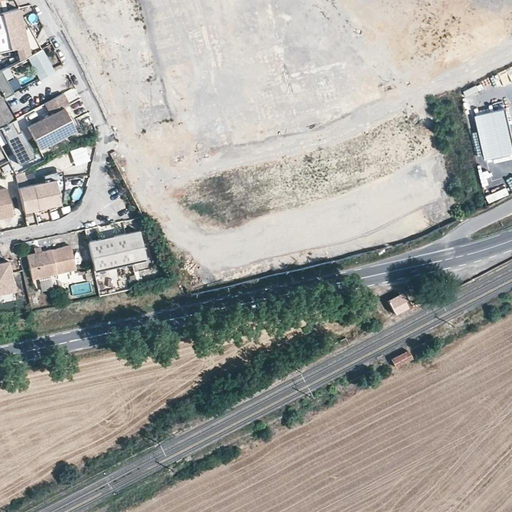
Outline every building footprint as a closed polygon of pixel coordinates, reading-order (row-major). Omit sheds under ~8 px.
[(0,51),(23,47),(38,41),(32,26),(27,28),(19,8),(0,12),(0,51)] [(23,47),(27,56),(29,55),(40,49),(41,48),(38,41),(23,47)] [(31,59),(41,78),(52,72),(40,49),(29,55),(31,59)] [(29,55),(27,56),(0,70),(0,71),(4,79),(8,77),(15,91),(20,88),(10,70),(31,59),(29,55)] [(4,79),(0,71),(0,126),(14,119),(3,97),(11,93),(15,91),(8,77),(4,79)] [(39,148),(48,143),(47,140),(62,132),(64,135),(75,129),(74,127),(75,127),(72,120),(68,122),(66,118),(69,116),(65,107),(70,105),(64,93),(44,103),(50,114),(27,126),(39,148)] [(511,152),(511,135),(506,107),(477,114),(486,159),(511,152)] [(76,117),(72,120),(75,127),(80,124),(76,117)] [(48,143),(64,135),(62,132),(47,140),(48,143)] [(71,152),(76,164),(88,160),(84,147),(71,152)] [(54,179),(62,177),(60,170),(56,171),(54,171),(51,172),(47,173),(45,174),(43,175),(44,181),(54,179)] [(59,204),(54,179),(44,181),(26,185),(23,171),(15,175),(23,212),(59,204)] [(62,180),(62,177),(54,179),(59,204),(61,199),(62,193),(63,188),(63,182),(62,180)] [(0,217),(11,214),(5,188),(0,188),(0,217)] [(88,242),(95,271),(145,260),(138,231),(88,242)] [(75,270),(70,245),(41,251),(35,253),(26,254),(31,279),(38,278),(38,280),(51,278),(50,275),(75,270)] [(7,260),(0,261),(0,292),(14,289),(7,260)] [(401,293),(365,311),(372,325),(408,306),(401,293)] [(407,349),(390,358),(394,366),(411,357),(407,349)]
